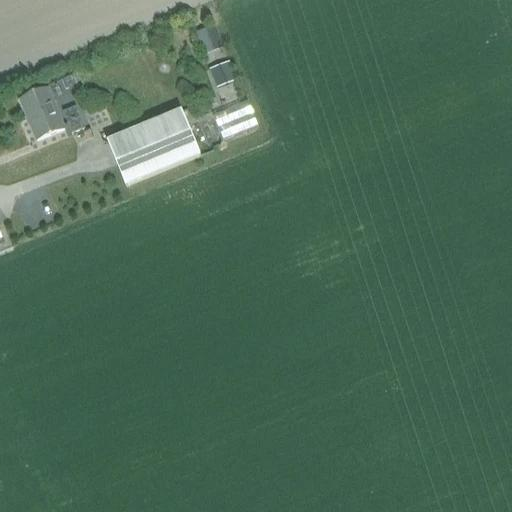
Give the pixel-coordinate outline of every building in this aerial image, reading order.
[(216,28),(196,35),(204,56),(223,49),(216,28)] [(232,71),(213,79),(216,89),(236,81),(232,71)] [(63,131),(46,91),(18,102),(35,143),(63,131)] [(182,112),(107,142),(126,189),(201,159),(182,112)] [(80,120),(67,125),(72,136),(85,131),(80,120)]
